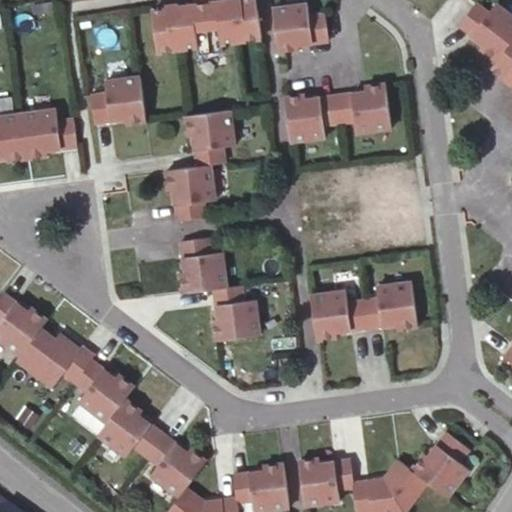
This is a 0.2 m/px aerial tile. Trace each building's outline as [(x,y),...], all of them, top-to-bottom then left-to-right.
[(192,0),(194,4),(176,6),(181,47),(194,46),(196,54),(221,51),(220,42),(233,40),(227,0),(224,0),(210,2),(210,0),(192,0)] [(227,0),(233,40),(258,38),(255,10),(243,11),(242,11),(240,9),(240,7),(239,2),(237,0),(227,0)] [(237,0),(239,2),(240,7),(240,9),(242,11),(243,11),(255,10),(253,0),(237,0)] [(168,7),(176,6),(176,4),(164,5),(162,8),(151,9),(152,22),(165,21),(165,14),(165,11),(168,7)] [(305,4),(270,8),(276,52),(296,49),(296,44),(326,40),(323,14),(307,15),(305,4)] [(499,56),(511,38),(511,18),(494,4),(486,14),(474,4),(457,25),(481,44),(478,48),(495,61),(499,56)] [(181,47),(176,6),(168,7),(165,11),(165,14),(165,21),(152,22),(155,50),(181,47)] [(511,80),(511,38),(499,56),(509,64),(505,70),(503,74),(503,76),(505,79),(510,82),(511,80)] [(509,64),(499,56),(495,61),(490,67),(500,75),(501,79),(509,85),(511,83),(510,82),(505,79),(503,76),(503,74),(505,70),(509,64)] [(139,77),(102,80),(104,93),(88,94),(92,122),(122,119),(123,122),(144,120),(139,77)] [(363,92),(333,96),(337,123),(352,121),(354,133),(390,128),(384,84),(363,87),(363,92)] [(337,123),(333,96),(302,99),(302,94),(282,97),(287,141),(322,137),(321,125),(337,123)] [(54,108),(19,112),(24,157),(46,154),(45,150),(75,146),(71,119),(56,120),(54,108)] [(195,166),(209,165),(223,163),(221,146),(233,146),(229,109),(184,115),(187,135),(191,135),(195,166)] [(24,157),(19,112),(0,114),(0,155),(3,155),(4,159),(24,157)] [(213,200),(209,165),(195,166),(165,170),(167,191),(172,191),(177,221),(204,218),(201,201),(213,200)] [(211,289),(224,287),(220,252),(208,253),(206,238),(179,241),(183,271),(177,272),(180,293),(211,289)] [(390,290),(360,294),(363,321),(378,320),(379,331),(416,327),(410,283),(389,286),(390,290)] [(238,286),(224,287),(211,289),(215,319),(211,320),(213,340),(258,335),(253,299),(241,300),(238,286)] [(0,342),(16,355),(38,328),(44,320),(28,307),(24,311),(0,292),(0,342)] [(363,321),(360,294),(329,299),(329,294),(307,296),(313,340),(349,336),(348,323),(363,321)] [(72,382),(88,359),(91,356),(80,347),(77,349),(57,333),(52,338),(38,328),(16,355),(14,359),(49,386),(61,373),(72,382)] [(511,342),(500,358),(511,368),(511,342)] [(105,423),(122,398),(132,387),(115,374),(112,378),(88,359),(72,382),(84,391),(77,401),(105,423)] [(144,456),(160,435),(137,417),(140,412),(122,398),(105,423),(95,435),(124,456),(132,447),(144,456)] [(406,470),(425,484),(442,498),(463,470),(455,462),(464,449),(443,432),(424,456),(419,454),(406,470)] [(177,496),(181,491),(203,461),(187,449),(184,453),(160,435),(144,456),(155,466),(149,475),(177,496)] [(336,491),(351,490),(350,485),(348,461),(316,465),(316,460),(296,462),(301,507),(336,503),(336,491)] [(230,476),(233,499),(233,504),(250,502),(250,511),(263,511),(286,509),(281,464),(260,467),(261,472),(230,476)] [(403,511),(425,484),(406,470),(399,464),(386,480),(350,485),(351,490),(353,511),(403,511)] [(234,511),(233,504),(233,499),(196,503),(181,491),(177,496),(164,511),(234,511)] [(0,511),(26,511),(0,493),(0,511)]
